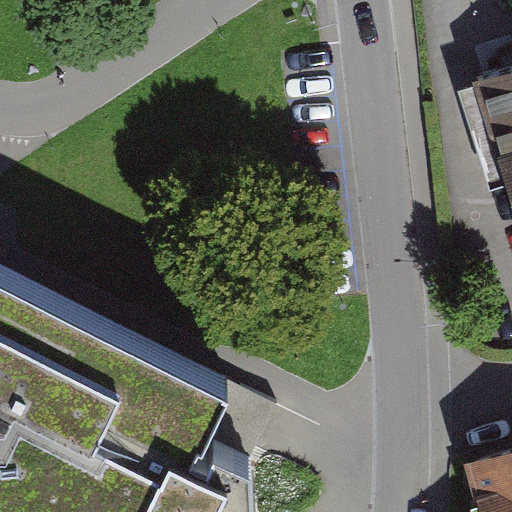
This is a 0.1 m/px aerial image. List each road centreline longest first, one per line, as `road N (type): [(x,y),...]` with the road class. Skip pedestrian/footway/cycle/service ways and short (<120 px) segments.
road 1 (residential): [(389,413),(385,251),(360,0)]
road 2 (residential): [(389,413),(511,387)]
